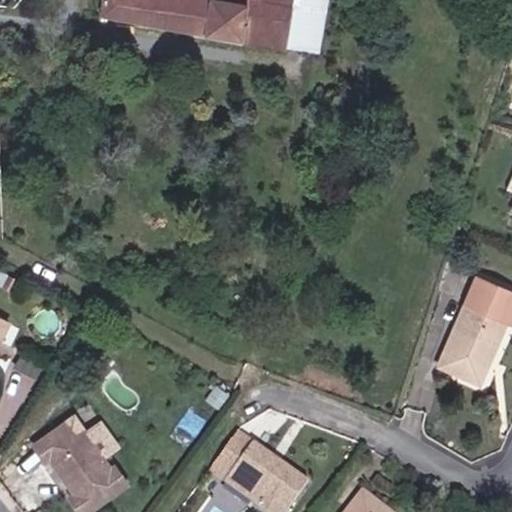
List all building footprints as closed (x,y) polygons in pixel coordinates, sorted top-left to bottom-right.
[(106,0),(103,23),(250,44),(255,6),(296,12),(297,0),(106,0)] [(255,6),(250,44),(291,50),(296,12),(255,6)] [(252,186),(264,189),(272,160),(260,157),(252,186)] [(264,189),(254,222),(266,226),(276,192),(264,189)] [(511,294),(511,287),(484,276),(444,364),(483,382),(511,318),(504,315),(511,294)] [(0,343),(4,344),(11,328),(0,322),(0,343)] [(92,429),(82,436),(73,424),(39,447),(49,461),(55,457),(81,495),(76,498),(84,511),(90,511),(134,482),(124,466),(118,470),(92,429)] [(276,460),(241,434),(220,463),(236,475),(229,484),(270,511),(286,511),(307,482),(286,467),(284,471),(274,463),(276,460)] [(284,471),(286,467),(276,460),(274,463),(284,471)] [(236,475),(220,463),(212,473),(229,484),(236,475)] [(394,511),(367,491),(351,511),(394,511)]
